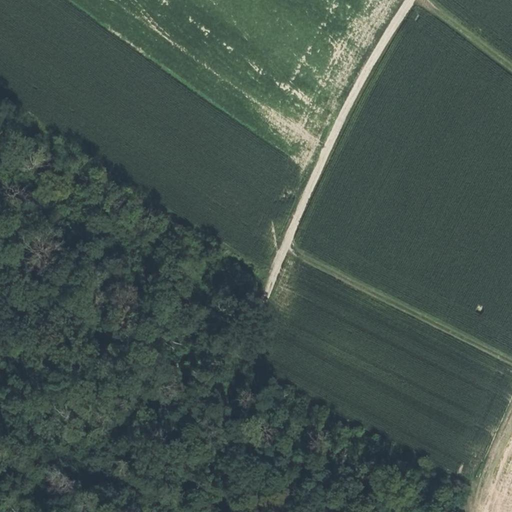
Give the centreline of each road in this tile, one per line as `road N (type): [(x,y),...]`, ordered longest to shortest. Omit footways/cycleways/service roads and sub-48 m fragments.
road 1 (track): [(411,0),(377,53),(243,332),(113,511)]
road 2 (track): [(287,248),(511,361)]
